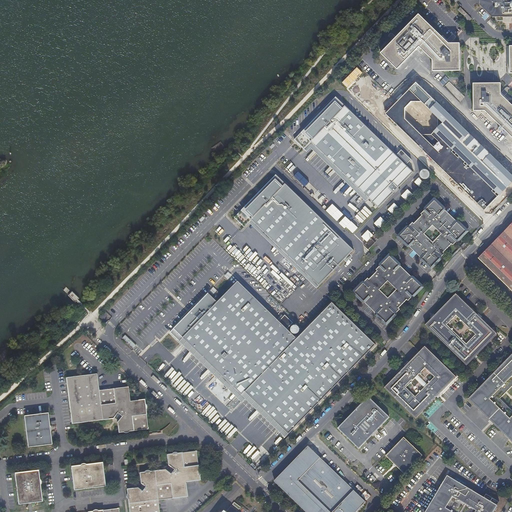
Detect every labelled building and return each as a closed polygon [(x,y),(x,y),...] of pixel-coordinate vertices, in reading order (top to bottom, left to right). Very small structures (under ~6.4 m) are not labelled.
[(511,0),(479,0),(480,4),(493,17),(511,16),(511,0)] [(460,7),(459,8),(471,19),(472,18),(460,7)] [(471,19),(459,8),(458,9),(469,20),(471,19)] [(419,14),(396,37),(393,41),(381,53),(398,69),(419,47),(433,60),(433,71),(460,70),(460,43),(451,43),(450,44),(446,40),(419,14)] [(451,35),(446,40),(450,44),(451,43),(450,43),(455,38),(455,37),(455,36),(455,35),(455,34),(454,34),(453,34),(452,34),(451,35)] [(511,103),(508,100),(504,96),(500,93),(501,92),(501,82),(473,83),(474,110),(485,110),(511,136),(511,103)] [(501,92),(500,93),(504,96),(509,91),(509,90),(510,90),(510,89),(510,88),(509,88),(509,87),(508,87),(507,87),(506,87),(501,92)] [(311,142),(379,207),(413,172),(336,96),(335,97),(325,108),(325,107),(324,108),(325,108),(294,139),(304,149),(311,142)] [(397,154),(407,164),(411,159),(401,149),(397,154)] [(0,160),(0,169),(8,164),(4,158),(0,160)] [(419,172),(418,173),(417,174),(417,175),(417,176),(417,177),(417,178),(418,179),(419,180),(420,181),(421,181),(422,181),(423,181),(424,180),(425,179),(426,178),(426,177),(427,176),(427,175),(426,174),(426,173),(425,172),(424,172),(423,171),(422,171),(421,171),(420,172),(419,172)] [(251,219),(319,285),(353,249),(276,174),(275,175),(265,185),(265,186),(234,217),(244,227),(251,219)] [(468,230),(435,198),(422,212),(423,213),(415,222),(413,221),(400,235),(432,266),(446,253),(445,251),(453,243),(454,244),(468,230)] [(379,217),(373,224),(378,229),(385,222),(379,217)] [(511,222),(478,258),(481,262),(489,269),(491,271),(492,270),(511,248),(511,222)] [(352,225),(347,229),(351,233),(356,229),(352,225)] [(371,237),(364,244),(368,249),(376,241),(371,237)] [(498,275),(511,260),(511,248),(492,270),(498,275)] [(378,270),(370,278),(369,277),(355,291),(387,323),(402,308),(400,307),(408,299),(410,300),(423,286),(390,254),(377,268),(378,270)] [(511,260),(498,275),(497,276),(497,277),(511,291),(511,260)] [(292,327),(291,328),(291,329),(291,330),(292,331),(293,332),(294,333),(295,333),(296,333),(297,333),(298,333),(299,332),(299,331),(300,331),(300,330),(300,329),(300,328),(300,327),(299,326),(298,325),(297,325),(296,324),(295,324),(285,314),(279,320),(274,315),(238,280),(223,296),(217,291),(215,293),(221,298),(218,301),(208,292),(208,293),(201,300),(196,305),(197,306),(193,309),(186,315),(187,316),(184,319),(183,319),(170,332),(180,341),(183,338),(242,394),(246,391),(289,433),(376,343),(332,301),(297,338),(287,328),(290,325),(292,327)] [(497,335),(456,294),(425,325),(467,366),(497,335)] [(122,338),(133,348),(136,346),(125,335),(122,338)] [(183,338),(180,341),(242,402),(246,398),(286,437),(289,433),(246,391),(242,394),(183,338)] [(457,378),(425,347),(384,388),(416,420),(457,378)] [(511,355),(469,400),(511,442),(511,355)] [(200,362),(194,368),(197,371),(203,365),(200,362)] [(97,375),(67,379),(73,425),(115,419),(116,418),(119,421),(118,422),(119,432),(148,428),(144,399),(130,401),(128,387),(99,391),(97,375)] [(389,418),(367,397),(337,428),(358,449),(389,418)] [(49,415),(49,412),(25,415),(28,446),(52,443),(51,438),(51,431),(49,430),(49,425),(50,424),(50,423),(49,415)] [(225,425),(227,428),(223,432),(229,438),(235,431),(227,423),(225,425)] [(422,456),(403,437),(385,456),(404,474),(422,456)] [(356,511),(366,502),(308,445),(274,480),(306,511),(356,511)] [(128,489),(130,511),(160,511),(159,501),(159,500),(188,496),(186,481),(200,480),(196,450),(167,454),(168,465),(170,466),(167,470),(166,469),(141,473),(142,483),(144,485),(140,489),(139,487),(128,489)] [(74,489),(105,485),(102,462),(86,464),(85,465),(81,466),(80,464),(71,466),(74,489)] [(19,504),(42,501),(40,484),(39,483),(39,481),(40,479),(39,469),(15,472),(19,504)] [(425,511),(493,511),(497,506),(447,476),(425,511)]
